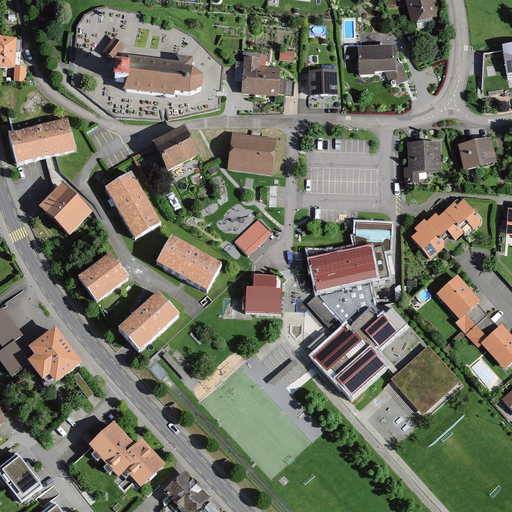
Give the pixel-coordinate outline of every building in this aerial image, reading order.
[(439,17),(433,0),(405,0),(413,25),(439,17)] [(13,49),(13,41),(0,40),(0,69),(15,71),(17,50),(13,49)] [(103,55),(115,64),(126,49),(114,40),(103,55)] [(511,43),(501,45),(505,74),(511,73),(511,43)] [(408,78),(392,47),(353,49),(354,75),(384,73),(390,87),(408,78)] [(280,61),(294,63),(295,52),(281,50),(280,61)] [(124,85),(123,94),(174,100),(175,96),(190,98),(202,92),(204,79),(192,71),(193,61),(175,59),(175,65),(127,59),(126,70),(115,69),(114,84),(124,85)] [(243,94),(256,95),(258,71),(259,62),(245,61),(243,94)] [(27,68),(16,68),(15,83),(26,83),(27,68)] [(279,73),(258,71),(256,95),(286,98),(288,83),(278,82),(279,73)] [(336,75),(312,76),(312,96),(336,95),(336,75)] [(77,153),(69,121),(8,138),(16,169),(46,161),(77,153)] [(200,159),(184,130),(153,146),(168,176),(200,159)] [(277,141),(233,135),(228,171),(272,177),(277,141)] [(491,137),(455,145),(461,169),(496,162),(491,137)] [(439,143),(406,143),(406,184),(417,184),(417,173),(439,173),(439,143)] [(162,227),(132,176),(105,192),(135,242),(162,227)] [(93,214),(62,186),(39,212),(70,240),(93,214)] [(451,202),(441,211),(456,226),(463,219),(474,230),(481,223),(460,202),(455,207),(451,202)] [(431,214),(423,222),(438,237),(444,232),(455,243),(464,234),(456,226),(441,211),(435,218),(431,214)] [(274,233),(259,216),(231,240),(245,257),(274,233)] [(423,222),(421,220),(412,229),(416,233),(408,241),(429,263),(445,248),(442,241),(438,237),(423,222)] [(354,222),(354,251),(381,245),(383,252),(390,251),(393,224),(359,222),(354,222)] [(223,269),(172,240),(156,268),(207,296),(223,269)] [(354,251),(305,261),(311,292),(368,280),(388,276),(383,252),(381,245),(354,251)] [(129,282),(110,257),(78,281),(97,306),(129,282)] [(478,303),(455,276),(435,293),(458,320),(478,303)] [(250,291),(242,291),(242,313),(280,315),(281,290),(276,290),(276,278),(250,277),(250,291)] [(368,280),(311,292),(315,296),(343,327),(368,310),(373,307),(368,280)] [(159,296),(117,333),(138,356),(180,319),(159,296)] [(343,327),(315,296),(308,303),(334,334),(343,327)] [(24,337),(0,303),(0,346),(3,351),(16,342),(24,337)] [(458,320),(456,323),(465,333),(487,314),(478,303),(458,320)] [(368,310),(343,327),(355,341),(365,351),(371,346),(377,349),(400,331),(383,314),(376,319),(368,310)] [(487,314),(465,333),(476,345),(478,343),(498,325),(487,314)] [(511,362),(511,340),(498,325),(478,343),(503,371),(511,362)] [(81,366),(55,327),(21,349),(30,361),(24,365),(34,380),(47,371),(55,384),(81,366)] [(334,334),(309,356),(321,370),(355,341),(343,327),(334,334)] [(21,349),(16,342),(3,351),(0,352),(0,361),(9,375),(24,365),(30,361),(21,349)] [(462,384),(429,346),(390,380),(423,418),(462,384)] [(381,369),(365,351),(331,381),(347,399),(381,369)] [(0,424),(3,422),(0,417),(0,414),(8,410),(0,394),(0,424)] [(165,466),(140,438),(130,447),(108,423),(84,445),(114,478),(122,470),(139,489),(165,466)] [(0,472),(0,474),(10,488),(29,474),(17,459),(0,472)] [(10,488),(22,503),(40,489),(29,474),(10,488)] [(195,511),(207,501),(184,476),(164,495),(179,511),(195,511)] [(220,511),(211,503),(204,509),(206,511),(220,511)]
